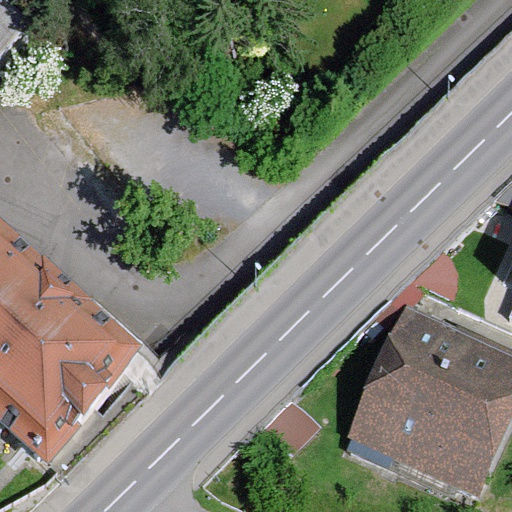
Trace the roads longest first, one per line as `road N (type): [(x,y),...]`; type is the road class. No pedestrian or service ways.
road 1 (residential): [(498,0),(146,346),(0,244)]
road 2 (secondary): [(104,511),(511,135)]
